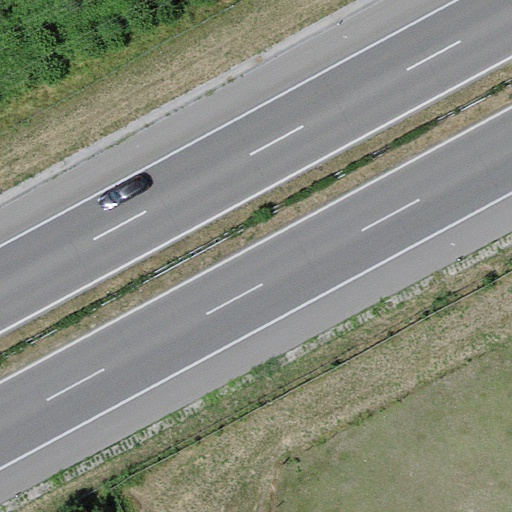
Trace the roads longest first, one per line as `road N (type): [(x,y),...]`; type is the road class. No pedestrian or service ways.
road 1 (motorway): [(511,14),(0,290)]
road 2 (motorway): [(0,425),(511,150)]
